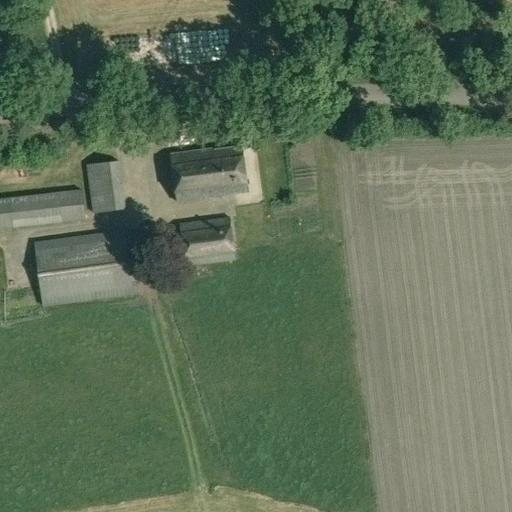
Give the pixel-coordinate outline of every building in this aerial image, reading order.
[(249,192),(243,147),(215,150),(215,149),(171,155),(177,202),(222,197),(221,196),(249,192)] [(120,160),(88,164),(93,212),(125,208),(120,160)] [(27,166),(14,166),(13,178),(26,178),(27,166)] [(0,228),(86,219),(83,191),(0,199),(0,228)] [(236,260),(230,218),(180,224),(186,266),(236,260)] [(137,292),(129,231),(36,244),(44,304),(137,292)]
